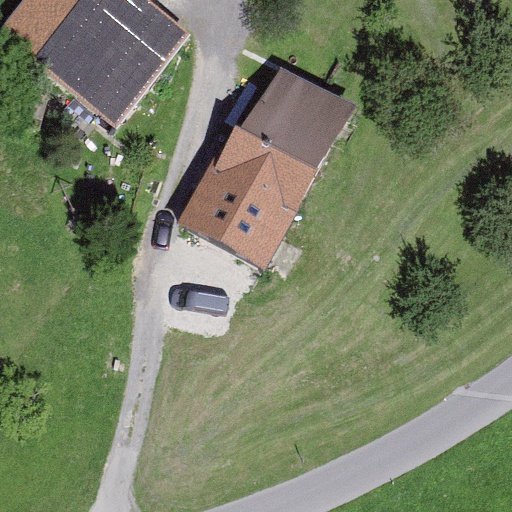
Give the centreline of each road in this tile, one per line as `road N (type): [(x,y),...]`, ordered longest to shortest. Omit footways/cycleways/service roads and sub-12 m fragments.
road 1 (track): [(110,511),(143,385),(158,243),(249,0)]
road 2 (tertiary): [(511,385),(481,412),(277,511)]
